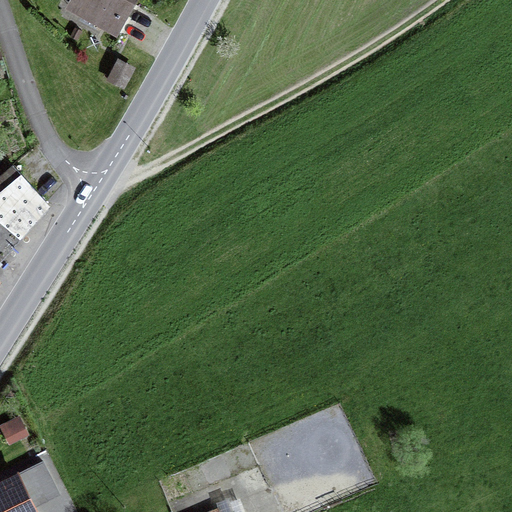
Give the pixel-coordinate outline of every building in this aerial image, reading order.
[(90,0),(83,13),(115,31),(130,4),(131,5),(134,0),(90,0)] [(119,59),(110,78),(125,85),(134,67),(119,59)] [(0,249),(49,199),(11,163),(0,174),(0,249)] [(9,441),(29,433),(22,417),(3,424),(9,441)] [(0,511),(36,511),(17,474),(0,482),(0,511)]
